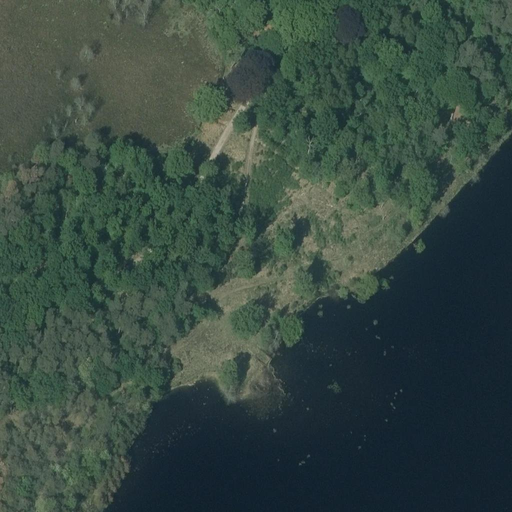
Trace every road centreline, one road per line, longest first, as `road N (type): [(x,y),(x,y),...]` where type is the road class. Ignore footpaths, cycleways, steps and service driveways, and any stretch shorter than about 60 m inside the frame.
road 1 (unknown): [(408,0),(295,97),(262,113),(243,148),(239,209),(219,235),(178,257),(149,288),(121,293),(74,262),(34,263),(0,276)]
road 2 (track): [(0,312),(107,280),(155,244),(256,87),(349,29),(378,0)]
